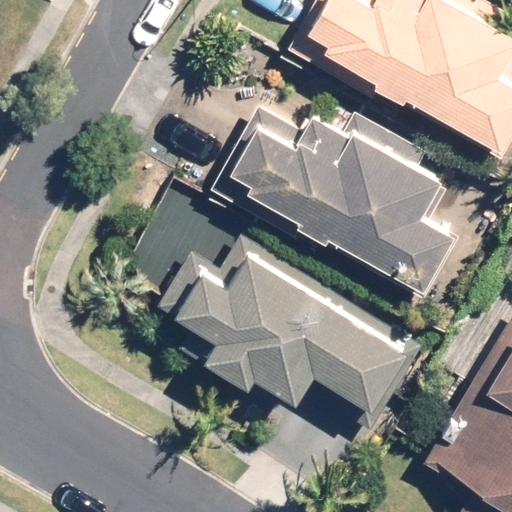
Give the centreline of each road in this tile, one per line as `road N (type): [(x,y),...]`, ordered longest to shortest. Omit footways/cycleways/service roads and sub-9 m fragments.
road 1 (residential): [(133,0),(0,230)]
road 2 (residential): [(157,511),(0,406)]
